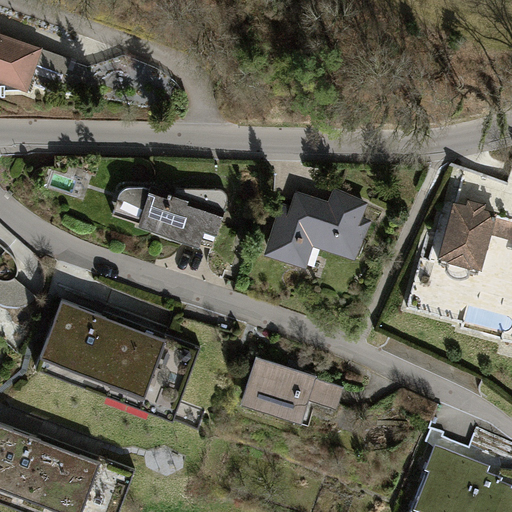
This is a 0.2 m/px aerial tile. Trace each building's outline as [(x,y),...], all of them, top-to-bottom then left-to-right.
[(76,57),(0,31),(0,78),(34,90),(42,67),(70,77),(76,57)] [(231,204),(230,194),(221,187),(158,187),(146,227),(208,245),(214,229),(224,230),(231,204)] [(351,259),(364,221),(355,216),(360,200),(329,190),(325,204),(294,194),(290,208),(279,204),(263,251),(300,264),(306,244),(351,259)] [(511,236),(511,223),(478,214),(480,207),(467,203),(465,210),(455,207),(440,261),(476,270),(487,230),(511,236)] [(13,285),(2,309),(26,320),(37,296),(13,285)] [(58,297),(32,368),(168,424),(194,349),(58,297)] [(344,386),(256,359),(241,407),(294,423),(300,401),(336,412),(344,386)] [(0,422),(0,503),(24,511),(113,511),(128,472),(0,422)] [(511,511),(511,482),(506,481),(508,477),(493,472),(495,465),(439,444),(414,511),(511,511)]
